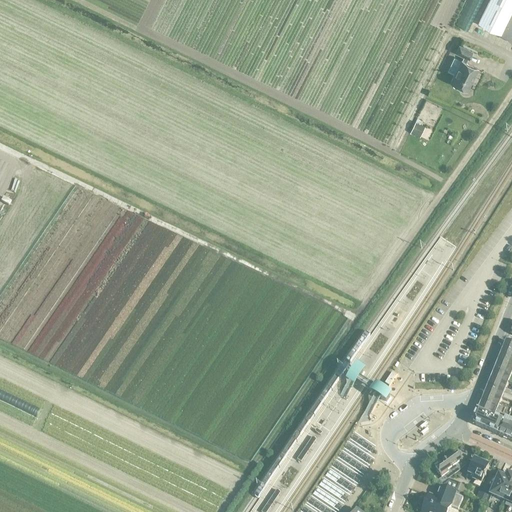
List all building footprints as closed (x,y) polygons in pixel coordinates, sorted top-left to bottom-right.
[(511,39),(511,0),(489,0),(478,23),(511,39)] [(453,57),(446,71),(454,75),(450,82),(465,89),(471,76),(473,77),(477,69),(465,63),(467,58),(468,58),(471,51),(459,45),(455,52),(463,56),(461,61),(453,57)] [(415,122),(410,132),(420,137),(425,126),(415,122)] [(511,344),(506,342),(502,350),(511,354),(511,344)] [(511,354),(502,350),(499,358),(511,362),(511,354)] [(496,365),(511,371),(511,362),(499,358),(496,365)] [(511,374),(511,371),(496,365),(493,373),(511,380),(511,374),(511,375),(511,374)] [(393,372),(385,384),(389,387),(397,375),(394,373),(393,372)] [(490,380),(507,387),(508,384),(511,385),(511,380),(493,373),(490,380)] [(507,387),(490,380),(487,388),(511,397),(511,392),(506,390),(507,387)] [(511,397),(487,388),(484,396),(501,403),(502,399),(511,403),(511,397)] [(509,415),(511,410),(499,406),(501,403),(484,396),(480,404),(481,404),(510,416),(510,415),(509,415)] [(509,418),(510,416),(481,404),(478,411),(488,415),(496,418),(498,419),(498,418),(505,418),(507,417),(509,418)] [(51,413),(63,416),(65,409),(53,405),(51,413)] [(478,411),(473,422),(474,425),(497,435),(503,423),(503,422),(498,419),(496,418),(488,415),(478,411)] [(49,414),(45,421),(69,431),(70,429),(91,439),(93,434),(49,414)] [(509,426),(511,418),(511,415),(510,415),(510,416),(509,418),(507,417),(505,418),(503,422),(503,423),(497,435),(505,438),(510,426),(509,426)] [(317,439),(313,436),(297,459),(301,462),(317,439)] [(338,464),(332,460),(302,511),(339,511),(371,459),(359,452),(353,462),(343,456),(338,464)] [(435,469),(436,471),(436,472),(438,475),(440,475),(441,478),(449,473),(448,471),(463,460),(458,453),(435,469)] [(489,466),(475,460),(470,471),(476,474),(473,480),(481,484),(489,466)] [(506,480),(500,477),(491,499),(494,500),(491,506),(496,508),(499,502),(504,504),(511,484),(511,476),(508,475),(506,480)] [(441,484),(458,492),(461,484),(449,479),(441,484)] [(477,499),(488,504),(494,489),(483,484),(477,499)] [(267,511),(281,492),(277,489),(261,511),(267,511)] [(429,497),(426,505),(424,506),(422,510),(422,511),(449,511),(451,507),(458,510),(463,499),(454,495),(455,494),(442,489),(437,500),(429,497)] [(207,492),(204,499),(221,505),(224,499),(207,492)]
